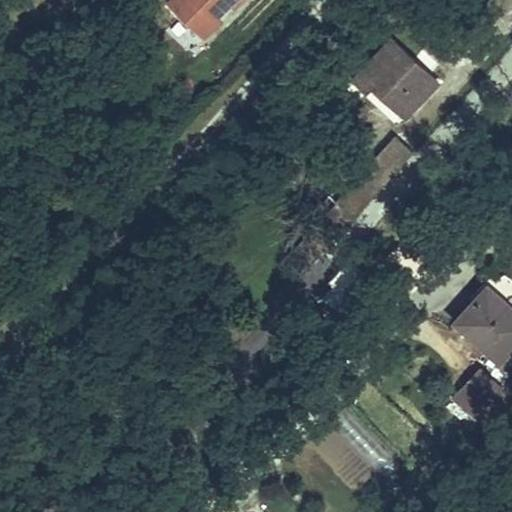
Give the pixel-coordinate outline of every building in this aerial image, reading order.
[(208,27),(223,11),(231,20),(248,1),(246,0),(171,0),(162,10),(190,36),(201,46),(213,31),(208,27)] [(364,86),(406,124),(429,98),(440,87),(422,70),(398,49),(364,86)] [(399,151),(331,229),(346,242),(413,164),(399,151)] [(511,309),(511,308),(511,284),(502,274),(489,287),(511,309)] [(511,314),(489,294),(455,331),(501,372),(511,358),(511,314)] [(474,373),(454,393),(447,402),(470,422),(479,413),(496,394),(474,373)]
